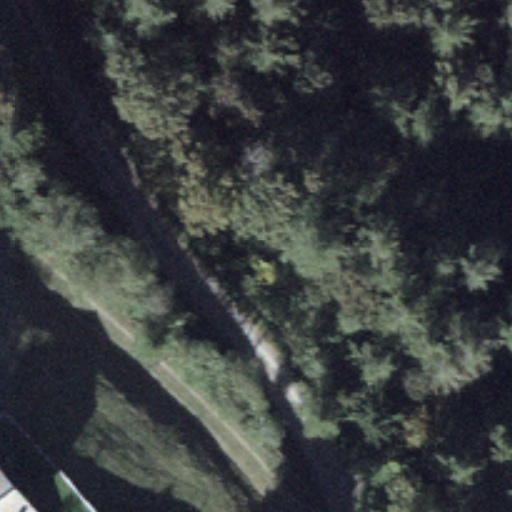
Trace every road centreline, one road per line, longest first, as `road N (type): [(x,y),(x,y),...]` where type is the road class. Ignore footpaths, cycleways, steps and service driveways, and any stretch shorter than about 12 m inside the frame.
road 1 (track): [(23,0),(121,184),(206,304),(287,396),(322,449),(348,511)]
road 2 (track): [(0,206),(110,297),(322,511)]
